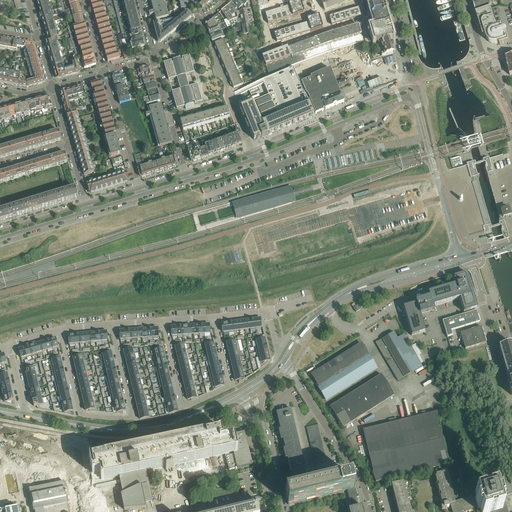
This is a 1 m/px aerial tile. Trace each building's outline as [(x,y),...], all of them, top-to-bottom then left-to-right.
[(202,9),(212,0),(211,0),(204,0),(205,1),(199,5),(202,9)] [(234,0),(230,4),(235,9),(237,8),(238,9),(242,6),(242,5),(237,0),(234,0)] [(324,0),(321,2),(324,11),(341,4),(339,0),(324,0)] [(382,0),(377,0),(367,3),(370,14),(367,15),(369,18),(371,18),(382,14),(382,15),(385,14),(385,13),(386,13),(385,10),(382,0)] [(488,0),(480,0),(473,2),(475,11),(491,6),(488,0)] [(300,1),(289,4),(289,6),(290,6),(293,17),(304,13),(300,1)] [(91,5),(93,11),(103,8),(101,2),(91,5)] [(165,10),(163,2),(158,3),(158,5),(152,7),(154,13),(165,10)] [(189,7),(188,2),(180,4),(181,10),(182,11),(185,10),(185,9),(185,8),(189,7)] [(236,11),(235,9),(230,4),(221,11),(227,19),(228,22),(238,17),(237,13),(237,12),(237,11),(236,11)] [(289,6),(285,8),(288,18),(292,17),(293,17),(290,6),(289,6)] [(50,7),(40,9),(41,15),(52,12),(50,7)] [(358,7),(353,8),(356,18),(360,17),(361,17),(358,7)] [(93,11),(94,16),(104,13),(103,8),(93,11)] [(71,11),(67,12),(63,13),(65,18),(70,17),(69,14),(72,13),(72,16),(81,14),(80,9),(71,11)] [(486,36),(486,37),(486,38),(486,39),(487,40),(487,41),(488,41),(488,42),(489,42),(489,43),(490,43),(490,44),(491,44),(492,44),(492,45),(493,45),(494,45),(495,45),(496,45),(497,45),(499,44),(500,45),(500,46),(508,43),(509,43),(507,36),(507,35),(507,34),(507,33),(506,33),(506,32),(505,32),(498,34),(491,10),(492,10),(492,9),(477,14),(476,14),(476,15),(477,15),(477,16),(479,21),(479,22),(479,23),(481,28),(481,29),(481,30),(483,37),(484,37),(484,36),(486,36)] [(167,17),(165,10),(154,13),(156,20),(167,17)] [(41,15),(43,20),(53,17),(52,12),(41,15)] [(176,21),(175,18),(153,24),(158,42),(160,43),(191,17),(187,12),(176,21)] [(270,12),(265,14),(268,24),(273,23),(270,12)] [(94,16),(96,21),(106,18),(104,13),(94,16)] [(215,16),(206,23),(205,25),(208,31),(217,26),(225,23),(224,21),(223,19),(219,13),(215,16)] [(367,22),(369,29),(389,23),(386,13),(385,13),(385,14),(382,15),(382,14),(371,18),(372,21),(367,22)] [(333,14),(328,16),(331,26),(332,26),(332,25),(333,25),(336,24),(333,14)] [(319,16),(307,20),(308,22),(311,32),(323,29),(319,16)] [(53,17),(43,20),(44,25),(54,22),(53,17)] [(225,23),(227,28),(230,26),(239,23),(239,21),(238,19),(238,17),(228,22),(227,19),(224,21),(225,23)] [(96,21),(97,26),(108,23),(107,18),(106,18),(96,21)] [(44,25),(45,30),(56,27),(55,25),(57,24),(56,21),(54,22),(44,25)] [(308,22),(303,23),(306,33),(311,32),(308,22)] [(97,26),(99,31),(110,28),(108,23),(97,26)] [(374,44),(377,43),(390,39),(393,38),(391,32),(390,30),(389,23),(369,29),(374,44)] [(75,32),(86,29),(84,24),(73,27),(75,32)] [(224,24),(208,31),(210,35),(226,28),(224,24)] [(358,26),(353,27),(355,33),(356,37),(361,35),(360,31),(358,26)] [(353,27),(348,29),(349,34),(351,39),(356,37),(355,33),(353,27)] [(99,31),(100,36),(111,33),(110,28),(99,31)] [(75,32),(76,37),(87,34),(86,29),(75,32)] [(348,29),(343,30),(344,36),(346,40),(351,39),(349,34),(348,29)] [(279,30),(274,32),(277,42),(282,41),(279,30)] [(343,30),(337,32),(339,37),(340,42),(346,40),(344,36),(343,30)] [(212,42),(224,37),(222,31),(210,36),(212,42)] [(57,32),(47,35),(48,40),(56,37),(59,37),(57,32)] [(337,32),(332,33),(334,39),(335,43),(340,42),(339,37),(337,32)] [(100,36),(101,41),(112,38),(113,38),(111,33),(100,36)] [(327,35),(324,36),(326,41),(326,43),(329,42),(330,45),(335,43),(334,39),(332,33),(327,35)] [(77,42),(89,39),(87,34),(76,37),(77,42)] [(131,41),(132,44),(143,41),(142,35),(133,38),(133,40),(131,41)] [(324,36),(319,38),(320,43),(322,48),(327,46),(330,45),(329,42),(326,43),(326,41),(324,36)] [(47,46),(58,42),(56,37),(48,40),(45,41),(47,46)] [(10,39),(1,38),(0,45),(0,47),(8,49),(10,39)] [(101,41),(103,46),(113,43),(112,38),(101,41)] [(319,38),(313,40),(315,45),(317,50),(322,48),(320,43),(319,38)] [(18,41),(10,39),(8,49),(17,51),(17,48),(18,41)] [(90,44),(89,39),(77,42),(79,47),(90,44)] [(383,57),(394,53),(395,53),(390,39),(377,43),(377,45),(379,45),(380,45),(383,54),(381,54),(380,55),(381,57),(383,57)] [(215,44),(217,49),(226,45),(224,40),(215,44)] [(313,40),(308,42),(310,47),(312,51),(317,50),(315,45),(313,40)] [(26,42),(18,41),(17,48),(23,49),(25,48),(26,42)] [(143,41),(132,44),(130,44),(131,47),(133,47),(133,50),(145,47),(143,41)] [(32,43),(26,42),(25,48),(26,52),(35,49),(34,44),(32,43)] [(58,42),(47,46),(48,51),(59,48),(58,42)] [(308,42),(303,44),(305,49),(307,53),(312,51),(310,47),(308,42)] [(103,46),(104,52),(115,49),(113,43),(103,46)] [(80,47),(81,52),(91,49),(90,44),(79,47),(79,48),(80,47)] [(303,44),(298,45),(300,51),(302,55),(307,53),(305,49),(303,44)] [(217,49),(218,53),(228,49),(226,45),(217,49)] [(298,45),(293,47),(295,53),(297,57),(302,55),(300,51),(298,45)] [(288,47),(282,49),(284,54),(286,59),(291,58),(290,54),(289,52),(288,49),(288,47)] [(288,49),(289,52),(290,54),(291,58),(291,59),(297,57),(295,53),(293,47),(288,49)] [(59,48),(48,51),(50,56),(61,53),(59,48)] [(35,49),(26,52),(24,52),(26,57),(37,54),(35,49)] [(83,57),(93,55),(91,49),(81,52),(83,57)] [(116,54),(115,49),(104,52),(106,57),(116,54)] [(218,53),(220,58),(230,54),(228,49),(218,53)] [(282,49),(277,51),(279,56),(281,61),(286,59),(284,54),(282,49)] [(277,51),(272,53),(274,58),(276,63),(281,61),(279,56),(277,51)] [(61,53),(50,56),(51,61),(62,58),(61,53)] [(118,53),(116,54),(106,57),(108,63),(111,62),(111,64),(123,61),(123,58),(120,59),(118,53)] [(272,53),(267,55),(269,60),(271,65),(276,63),(274,58),(272,53)] [(38,59),(37,54),(26,57),(27,62),(38,59)] [(220,58),(222,62),(231,58),(230,54),(220,58)] [(80,72),(79,68),(78,64),(77,59),(75,55),(73,56),(74,58),(71,59),(73,68),(75,74),(80,72)] [(93,55),(83,57),(84,63),(94,60),(93,55)] [(267,55),(262,56),(264,62),(266,67),(271,65),(269,60),(267,55)] [(177,78),(179,85),(183,84),(182,83),(184,82),(184,81),(187,80),(186,76),(194,73),(189,56),(181,59),(180,56),(172,61),(164,64),(169,81),(177,78)] [(77,59),(78,64),(80,64),(83,63),(84,69),(96,66),(94,60),(84,63),(83,57),(77,59)] [(62,58),(51,61),(53,67),(64,64),(62,58)] [(222,62),(224,66),(233,62),(231,58),(222,62)] [(40,64),(38,59),(27,62),(28,67),(40,64)] [(224,66),(226,71),(235,67),(233,62),(224,66)] [(41,69),(40,64),(28,67),(30,72),(41,69)] [(64,64),(53,67),(54,72),(64,69),(65,69),(64,64)] [(149,67),(138,71),(135,72),(136,75),(139,75),(140,80),(143,80),(142,78),(153,76),(151,69),(149,67)] [(226,71),(228,75),(237,71),(235,67),(226,71)] [(64,69),(54,72),(57,79),(75,74),(73,68),(64,70),(64,69)] [(262,81),(234,93),(236,96),(249,91),(250,94),(251,96),(238,102),(240,108),(254,140),(255,140),(254,138),(256,137),(260,136),(261,137),(261,138),(268,135),(267,135),(314,115),(306,95),(305,95),(300,83),(299,83),(293,68),(262,81)] [(43,75),(41,69),(30,72),(31,78),(34,77),(43,75)] [(330,70),(308,79),(322,112),(323,111),(323,110),(325,109),(325,110),(344,103),(341,95),(330,70)] [(239,76),(237,71),(228,75),(230,80),(239,76)] [(44,81),(43,75),(34,77),(35,80),(37,85),(44,83),(44,81)] [(114,83),(124,80),(130,79),(129,77),(124,78),(123,75),(113,78),(112,79),(114,83)] [(230,80),(231,84),(241,80),(239,76),(230,80)] [(144,85),(154,82),(153,77),(143,80),(140,80),(141,84),(143,84),(144,85)] [(26,79),(20,78),(18,87),(27,88),(28,88),(27,83),(26,79)] [(308,79),(300,82),(304,90),(306,95),(308,98),(315,115),(322,112),(308,79)] [(337,84),(339,88),(349,84),(348,79),(337,84)] [(115,89),(126,86),(128,85),(127,83),(125,84),(124,80),(114,83),(115,89)] [(183,84),(179,85),(180,90),(172,92),(177,109),(185,107),(186,109),(194,105),(194,104),(202,102),(197,85),(189,88),(187,80),(184,81),(184,82),(182,83),(183,84)] [(243,85),(241,80),(231,84),(233,89),(243,85)] [(147,92),(156,89),(155,84),(143,87),(144,90),(146,90),(147,92)] [(84,86),(76,88),(79,99),(84,98),(84,96),(87,96),(84,86)] [(127,89),(126,86),(115,89),(117,94),(127,91),(129,90),(129,89),(127,89)] [(93,95),(104,92),(102,87),(93,89),(95,94),(93,95)] [(74,101),(79,99),(76,88),(71,90),(74,101)] [(71,90),(65,91),(69,102),(74,101),(71,90)] [(146,95),(147,99),(158,96),(157,90),(147,93),(147,95),(146,95)] [(71,110),(69,102),(65,91),(60,93),(66,112),(71,110)] [(118,99),(129,96),(131,95),(130,94),(128,94),(127,91),(117,94),(118,99)] [(93,95),(95,100),(105,97),(104,92),(93,95)] [(48,107),(51,106),(49,97),(47,96),(43,97),(47,110),(49,109),(48,107)] [(130,99),(129,96),(118,99),(120,104),(130,101),(132,101),(132,99),(130,99)] [(158,96),(147,99),(142,101),(143,103),(149,101),(150,104),(160,102),(158,96)] [(38,99),(41,109),(42,112),(45,111),(45,110),(47,110),(43,97),(38,99)] [(107,102),(105,97),(95,100),(96,105),(107,102)] [(33,100),(28,102),(31,112),(32,114),(34,113),(35,113),(37,113),(33,100)] [(23,103),(27,116),(29,115),(28,113),(31,112),(28,102),(23,103)] [(107,102),(96,105),(98,110),(108,107),(107,102)] [(23,103),(18,105),(21,115),(24,114),(24,116),(27,116),(23,103)] [(149,114),(149,115),(163,112),(160,103),(141,109),(143,115),(149,113),(149,114)] [(13,106),(16,119),(18,118),(18,116),(21,115),(18,105),(13,106)] [(13,106),(8,107),(11,118),(13,117),(14,119),(16,119),(13,106)] [(226,106),(222,108),(225,119),(229,118),(230,118),(229,115),(227,109),(226,106)] [(3,109),(6,122),(8,122),(8,120),(11,119),(11,118),(8,107),(3,109)] [(66,113),(70,128),(80,126),(76,110),(66,113)] [(164,118),(163,112),(149,115),(150,117),(151,122),(164,118)] [(99,115),(101,121),(111,118),(109,113),(99,115)] [(166,124),(164,118),(151,122),(153,128),(166,124)] [(185,118),(180,120),(181,122),(180,122),(183,131),(184,131),(188,130),(185,118)] [(102,126),(104,131),(114,128),(112,123),(102,126)] [(168,131),(166,124),(153,128),(155,134),(168,131)] [(70,128),(73,138),(83,135),(80,126),(70,128)] [(115,134),(114,128),(104,131),(105,136),(115,134)] [(59,131),(42,136),(45,145),(62,140),(59,131)] [(170,137),(168,131),(155,134),(156,141),(170,137)] [(242,143),(238,133),(235,134),(233,135),(233,137),(237,146),(241,145),(242,143)] [(73,138),(76,147),(85,144),(83,135),(73,138)] [(237,146),(233,137),(233,135),(230,136),(231,137),(227,139),(231,148),(237,146)] [(29,150),(45,145),(42,136),(26,141),(29,150)] [(120,154),(115,136),(105,138),(111,157),(120,154)] [(158,148),(166,145),(172,144),(170,137),(156,141),(158,148)] [(225,139),(222,141),(225,150),(231,148),(227,139),(227,137),(225,138),(225,139)] [(225,150),(222,141),(221,139),(219,140),(220,141),(216,143),(220,153),(225,150)] [(29,150),(26,141),(10,146),(13,155),(29,150)] [(214,143),(210,144),(214,155),(220,153),(216,143),(216,141),(214,142),(214,143)] [(203,148),(199,150),(203,159),(208,157),(205,146),(203,143),(201,144),(203,148)] [(208,157),(214,155),(210,144),(210,143),(208,144),(208,145),(205,146),(208,157)] [(76,147),(78,156),(88,154),(85,144),(76,147)] [(166,145),(169,157),(175,156),(172,144),(166,145)] [(203,159),(199,150),(198,144),(195,145),(196,149),(191,151),(190,149),(188,150),(191,161),(193,162),(203,159)] [(0,158),(13,155),(10,146),(0,148),(0,158)] [(50,158),(53,167),(68,162),(65,154),(64,153),(50,158)] [(78,156),(81,166),(91,163),(88,154),(78,156)] [(178,166),(175,156),(169,157),(169,159),(172,169),(177,167),(178,166)] [(159,173),(164,171),(163,167),(164,166),(164,164),(165,164),(164,160),(163,157),(160,158),(161,161),(156,163),(159,173)] [(34,163),(37,172),(53,167),(50,158),(34,163)] [(172,169),(169,159),(164,160),(165,164),(164,164),(164,166),(163,167),(164,171),(172,169)] [(146,176),(151,175),(150,171),(151,170),(150,168),(152,168),(151,164),(150,161),(147,161),(148,163),(143,165),(143,166),(146,176)] [(19,167),(22,176),(37,172),(34,163),(19,167)] [(93,172),(91,163),(81,166),(84,175),(93,172)] [(151,175),(159,173),(156,163),(151,164),(152,168),(150,168),(151,170),(150,171),(151,175)] [(146,176),(143,166),(137,167),(140,177),(142,178),(146,176)] [(22,176),(19,167),(4,172),(6,181),(22,176)] [(116,175),(119,185),(128,182),(127,180),(129,180),(127,172),(121,174),(120,172),(115,173),(116,175)] [(106,178),(109,188),(119,185),(116,175),(106,178)] [(96,181),(99,191),(109,188),(106,178),(96,181)] [(89,194),(99,191),(96,181),(86,184),(89,194)] [(69,190),(67,191),(58,193),(61,203),(69,200),(78,198),(75,188),(69,190)] [(371,194),(370,191),(353,196),(354,199),(371,194)] [(58,193),(50,196),(42,198),(45,208),(53,205),(61,203),(58,193)] [(277,199),(276,196),(244,205),(245,209),(246,212),(278,203),(277,199)] [(42,198),(34,201),(26,203),(29,213),(37,210),(45,208),(42,198)] [(26,203),(18,206),(10,208),(13,218),(21,215),(29,213),(26,203)] [(10,208),(2,211),(0,211),(0,221),(4,220),(13,218),(10,208)] [(508,208),(501,210),(503,217),(510,215),(508,208)] [(276,250),(261,254),(264,269),(358,247),(355,235),(357,235),(354,221),(273,240),(276,250)] [(416,304),(403,308),(407,320),(410,333),(411,336),(425,332),(420,315),(427,313),(430,312),(434,311),(433,307),(459,299),(464,313),(476,309),(477,309),(470,284),(469,282),(469,281),(467,276),(467,273),(453,277),(454,280),(455,285),(428,294),(429,297),(426,298),(423,299),(415,301),(416,304)] [(451,331),(480,323),(476,311),(442,321),(447,337),(452,336),(451,331)] [(486,343),(481,327),(460,334),(465,350),(486,343)] [(398,381),(422,367),(404,335),(397,339),(394,333),(376,343),(398,381)] [(55,338),(50,340),(53,350),(58,348),(55,338)] [(265,339),(255,342),(256,347),(255,347),(266,345),(265,339)] [(50,340),(45,342),(47,350),(52,349),(53,350),(50,340)] [(237,341),(226,344),(228,349),(239,346),(237,341)] [(39,343),(34,345),(37,355),(42,353),(39,343)] [(511,396),(511,395),(511,345),(511,343),(499,347),(509,381),(507,381),(508,384),(510,384),(511,387),(509,388),(511,396)] [(34,345),(29,346),(32,356),(37,355),(34,345)] [(362,345),(312,376),(317,384),(367,352),(362,345)] [(29,346),(24,348),(27,358),(32,356),(29,346)] [(24,348),(18,350),(21,359),(27,358),(24,348)] [(163,349),(151,351),(153,357),(164,354),(163,349)] [(111,353),(100,355),(101,361),(113,358),(111,353)] [(269,355),(257,358),(258,358),(259,358),(261,368),(267,363),(267,361),(270,361),(269,355)] [(370,357),(319,390),(325,400),(376,368),(370,357)] [(60,358),(49,361),(50,366),(62,363),(60,358)] [(243,373),(234,375),(235,381),(238,380),(239,383),(244,379),(243,373)] [(330,407),(343,428),(393,396),(394,396),(381,375),(380,375),(381,375),(330,407)] [(221,386),(224,386),(223,380),(212,383),(213,391),(221,387),(221,386)] [(191,401),(199,397),(197,392),(186,395),(188,400),(190,399),(191,401)] [(95,403),(84,406),(86,411),(89,410),(89,411),(98,412),(95,403)] [(72,405),(62,408),(63,408),(64,414),(71,415),(70,411),(73,411),(72,405)] [(124,405),(114,408),(115,408),(117,414),(123,414),(122,412),(125,411),(124,405)] [(291,409),(278,412),(280,420),(281,425),(282,429),(280,430),(281,435),(282,439),(284,439),(285,443),(286,448),(284,449),(285,449),(286,453),(287,458),(289,458),(292,473),(306,470),(304,465),(303,465),(299,450),(298,445),(297,441),(296,436),(294,431),(293,427),(292,422),(291,417),(290,415),(292,414),(291,409)] [(449,465),(436,413),(363,431),(375,483),(449,465)] [(219,433),(91,459),(95,480),(119,475),(123,494),(121,495),(124,511),(146,510),(144,501),(143,501),(143,500),(146,500),(140,475),(136,476),(135,472),(233,452),(234,455),(226,457),(229,471),(249,465),(241,434),(230,436),(229,433),(226,434),(226,436),(220,438),(219,433)] [(41,440),(21,444),(26,468),(46,464),(41,440)] [(74,446),(54,450),(59,475),(79,471),(74,446)] [(463,466),(458,468),(464,487),(465,492),(466,492),(470,490),(463,466)] [(25,469),(27,477),(34,475),(33,467),(25,469)] [(441,510),(446,509),(446,508),(449,507),(448,504),(453,503),(446,473),(435,475),(442,505),(443,505),(443,506),(441,507),(441,510)] [(349,498),(356,496),(354,489),(351,475),(285,491),(288,505),(347,491),(349,498)] [(474,492),(475,494),(476,497),(470,499),(473,509),(475,508),(476,511),(507,511),(503,497),(511,494),(511,481),(510,482),(507,483),(487,489),(488,492),(486,493),(485,489),(474,492)] [(411,511),(404,482),(392,484),(399,511),(411,511)] [(349,498),(352,510),(359,508),(356,498),(357,498),(358,498),(358,497),(358,496),(357,496),(356,496),(349,498)] [(470,499),(450,505),(451,511),(467,511),(473,510),(473,509),(470,499)] [(253,506),(226,511),(258,511),(257,505),(259,504),(258,502),(256,502),(256,500),(252,501),(253,506)]
